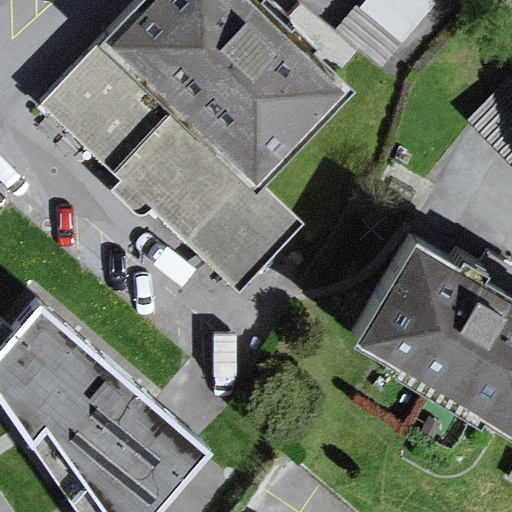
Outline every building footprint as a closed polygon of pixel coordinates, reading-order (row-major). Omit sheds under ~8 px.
[(335,83),(241,0),(88,0),(65,25),(82,41),(242,179),(335,83)] [(383,53),(432,0),(353,0),(341,13),(383,53)] [(242,179),(82,41),(28,102),(117,211),(133,209),(222,285),(288,222),(242,179)] [(511,300),(374,222),(310,331),(506,438),(511,425),(511,300)] [(132,511),(199,430),(24,289),(0,318),(0,396),(78,511),(132,511)]
